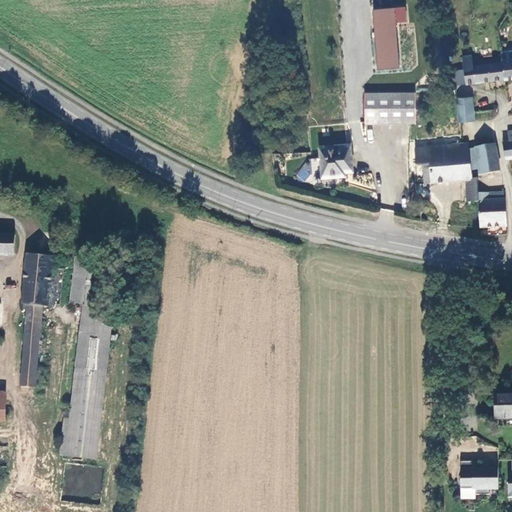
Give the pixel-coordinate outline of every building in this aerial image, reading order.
[(406,6),(372,9),(376,70),(399,69),(396,23),(407,23),(406,6)] [(449,16),(438,18),(439,26),(451,24),(449,16)] [(463,81),(502,77),(500,60),(470,64),(469,53),(459,54),(461,66),(463,81)] [(511,75),(511,56),(500,58),(500,60),(502,77),(511,75)] [(450,83),(463,81),(461,66),(448,68),(450,83)] [(411,92),(362,94),(363,124),(412,123),(411,92)] [(474,121),(470,98),(455,100),(458,123),(474,121)] [(505,158),(511,156),(511,128),(508,129),(510,139),(502,140),(505,158)] [(350,166),(350,139),(318,138),(317,169),(340,170),(340,165),(350,166)] [(466,144),(412,149),(414,165),(431,163),(433,181),(465,178),(468,199),(477,198),(476,182),(476,179),(470,179),(466,144)] [(498,170),(493,144),(475,146),(478,173),(498,170)] [(487,180),(476,182),(477,198),(478,201),(488,200),(488,193),(487,180)] [(488,200),(503,198),(503,191),(488,193),(488,200)] [(478,201),(480,226),(506,224),(503,198),(488,200),(478,201)] [(8,213),(0,212),(0,224),(9,225),(8,213)] [(0,224),(0,245),(24,246),(25,225),(9,225),(0,224)] [(58,296),(63,247),(38,244),(33,293),(38,294),(30,375),(45,376),(53,296),(58,296)] [(117,252),(88,248),(81,296),(95,298),(110,299),(117,252)] [(110,299),(95,298),(91,329),(120,333),(124,301),(110,299)] [(105,452),(120,333),(91,329),(87,359),(84,359),(78,411),(73,448),(105,452)] [(0,409),(14,409),(14,388),(0,387),(0,409)] [(511,420),(511,395),(494,395),(493,420),(511,420)] [(68,448),(73,448),(78,411),(72,410),(68,448)] [(460,463),(459,497),(496,498),(497,464),(460,463)]
